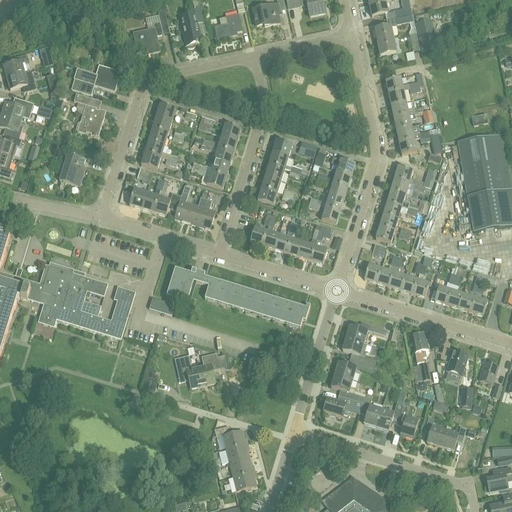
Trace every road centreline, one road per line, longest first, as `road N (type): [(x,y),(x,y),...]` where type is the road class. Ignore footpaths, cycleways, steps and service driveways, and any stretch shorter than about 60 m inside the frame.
road 1 (residential): [(336,290),(376,155),(351,34)]
road 2 (residential): [(101,217),(148,83),(255,55)]
road 3 (residential): [(475,511),(470,487),(292,432)]
road 4 (residential): [(219,254),(263,111),(255,55)]
road 5 (residential): [(511,344),(336,290)]
road 6 (residential): [(292,432),(336,290)]
road 7 (residential): [(163,393),(182,407),(290,439)]
road 8 (residential): [(219,254),(101,217)]
road 9 (residential): [(336,290),(219,254)]
